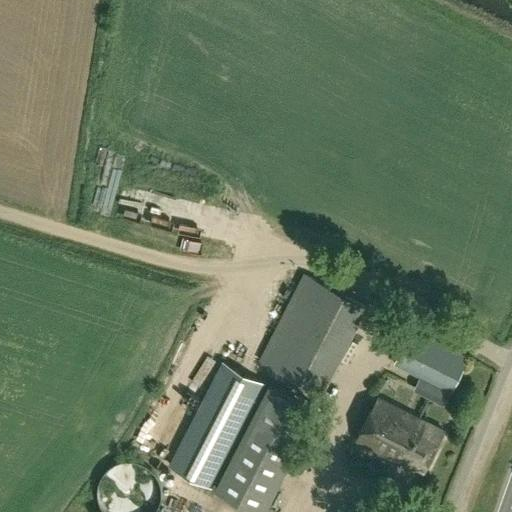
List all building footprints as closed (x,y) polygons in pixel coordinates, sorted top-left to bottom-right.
[(365,308),(304,276),(259,361),(321,393),(365,308)] [(451,392),(469,358),(413,329),(396,363),(451,392)] [(264,385),(223,363),(170,466),(211,487),(264,385)] [(300,403),(266,386),(213,489),(258,511),(260,511),(306,423),(293,416),(300,403)] [(426,474),(447,431),(381,398),(360,441),(426,474)] [(99,493),(99,495),(99,499),(100,501),(101,504),(102,507),(104,510),(105,511),(155,511),(156,511),(157,509),(159,506),(160,503),(161,501),(161,498),(162,495),(162,491),(161,488),(161,485),(160,482),(159,479),(157,477),(155,474),(154,472),(151,469),(149,467),(146,465),(143,464),(140,463),(138,462),(134,461),(132,461),(128,461),(125,461),(121,462),(119,463),(116,465),(114,466),(111,468),(109,469),(106,472),(104,475),(103,477),(101,480),(100,484),(99,487),(99,489),(99,493)]
